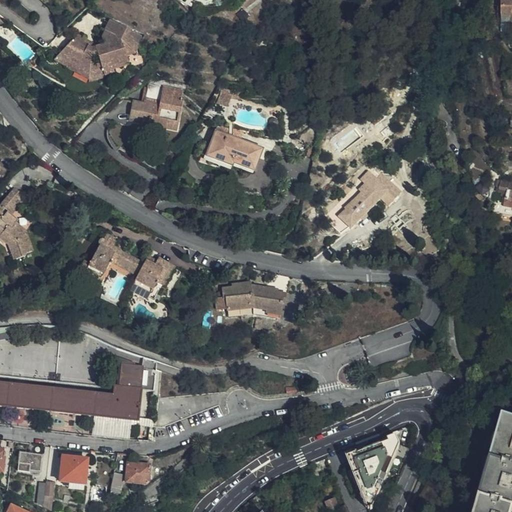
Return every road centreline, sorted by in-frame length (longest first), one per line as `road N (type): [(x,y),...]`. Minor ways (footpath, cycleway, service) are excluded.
road 1 (residential): [(0,94),(71,170),(170,232),(247,259),(420,281),(430,314),(416,328),(333,358),(326,373)]
road 2 (residential): [(0,432),(148,446),(331,397)]
road 3 (unclassified): [(326,373),(259,361),(216,374),(54,320),(0,322)]
road 4 (tertiary): [(219,511),(264,473),(400,402),(428,398)]
road 5 (residential): [(331,397),(437,375),(448,378),(446,385),(428,398)]
road 6 (tertiary): [(428,398),(433,425),(394,511)]
